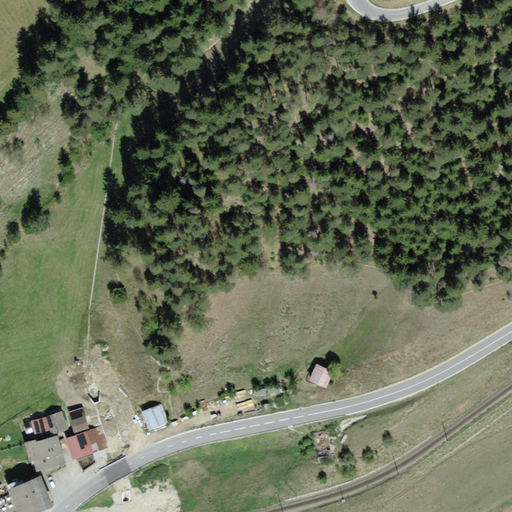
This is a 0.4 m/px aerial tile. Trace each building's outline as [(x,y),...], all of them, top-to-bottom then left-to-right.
[(330,374),(317,368),(311,380),(324,386),(330,374)] [(165,405),(145,413),(152,429),(171,421),(165,405)] [(65,412),(34,420),(38,436),(69,427),(65,412)] [(87,412),(72,417),(77,432),(92,427),(87,412)] [(89,431),(68,439),(76,459),(96,451),(89,431)] [(60,433),(28,442),(36,471),(68,462),(60,433)] [(44,475),(10,489),(20,511),(43,511),(57,506),(44,475)]
